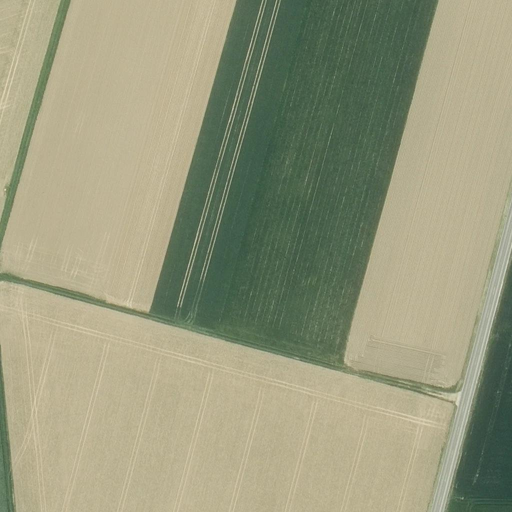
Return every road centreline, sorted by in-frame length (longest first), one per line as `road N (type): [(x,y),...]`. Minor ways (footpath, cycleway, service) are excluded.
road 1 (track): [(0,280),(465,403)]
road 2 (tertiary): [(437,511),(511,223)]
